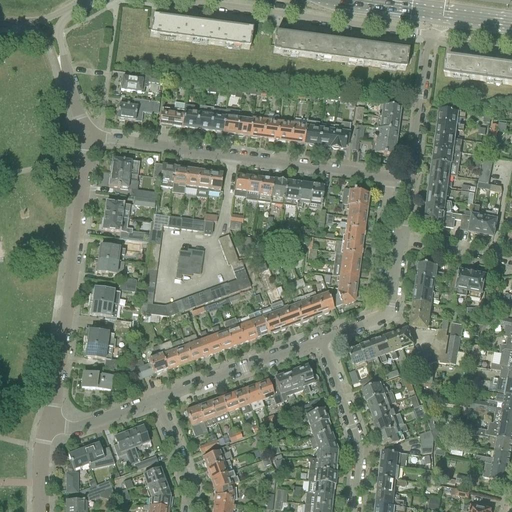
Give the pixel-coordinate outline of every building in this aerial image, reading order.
[(149,37),(183,42),(185,23),(180,22),(180,21),(179,21),(179,22),(159,19),(159,18),(159,19),(153,18),(152,18),(149,37)] [(183,42),(216,46),(218,27),(212,26),(192,24),(192,23),(191,23),(191,24),(185,23),(183,42)] [(218,27),(216,46),(249,51),(252,31),(251,31),(251,32),(245,31),(245,30),(244,31),(225,28),(225,27),(224,27),(224,28),(218,27)] [(273,54),(306,58),(309,39),(303,39),(303,38),(303,39),(283,36),(283,35),(282,35),(282,36),(276,35),(277,34),(275,34),(273,54)] [(306,58),(339,63),(342,44),(336,43),(336,42),(335,42),(335,43),(315,40),(315,39),(315,40),(309,39),(306,58)] [(339,63),(372,67),(374,48),(368,48),(368,47),(368,48),(348,45),(348,44),(347,44),(347,45),(342,44),(339,63)] [(374,48),(372,67),(405,72),(408,52),(407,52),(407,53),(401,52),(401,51),(401,52),(381,49),(381,48),(380,48),(380,49),(374,48)] [(444,77),(478,81),(481,63),(475,62),(475,61),(474,61),(474,62),(454,59),(454,58),(453,59),(447,58),(444,77)] [(478,81),(511,86),(511,75),(511,66),(507,66),(487,63),(486,63),(481,63),(478,81)] [(149,82),(148,84),(162,86),(162,82),(162,79),(149,78),(149,82)] [(122,79),(120,92),(130,93),(140,94),(143,94),(144,88),(147,89),(147,84),(148,84),(149,82),(132,80),(122,79)] [(118,106),(117,120),(119,120),(119,122),(124,122),(124,121),(135,122),(140,123),(142,114),(155,115),(157,116),(159,105),(134,101),(133,108),(128,108),(118,106)] [(161,116),(159,126),(182,129),(185,107),(185,105),(175,104),(174,111),(164,110),(164,104),(162,104),(161,109),(161,116)] [(379,106),(377,118),(398,121),(399,116),(400,115),(401,111),(400,110),(400,109),(379,106)] [(182,129),(197,131),(200,109),(185,107),(182,129)] [(197,131),(210,133),(213,109),(200,108),(200,109),(197,131)] [(213,111),(210,133),(223,134),(226,112),(213,111)] [(226,112),(223,134),(237,136),(239,115),(240,113),(226,111),(226,112)] [(438,118),(437,121),(438,123),(438,124),(456,126),(460,126),(461,120),(464,120),(465,114),(450,112),(440,111),(439,116),(438,118)] [(237,136),(249,138),(252,121),(252,117),(239,115),(237,136)] [(264,122),(262,140),(275,141),(277,133),(280,134),(281,125),(278,124),(278,117),(266,115),(265,115),(264,122)] [(377,130),(377,131),(396,133),(397,131),(398,130),(399,127),(397,125),(398,121),(377,118),(376,130),(377,130)] [(291,138),(290,143),(303,145),(306,122),(306,121),(294,120),(294,121),(293,121),(292,126),(292,128),(291,138)] [(252,121),(249,138),(262,140),(264,122),(252,121)] [(306,122),(303,145),(318,147),(321,131),(319,130),(319,124),(307,122),(306,122)] [(340,127),(334,126),(331,149),(343,151),(344,145),(347,146),(350,124),(341,123),(340,127)] [(437,135),(436,136),(454,138),(455,132),(463,133),(464,127),(456,126),(438,124),(438,128),(436,130),(435,134),(437,135)] [(277,133),(275,141),(290,143),(291,138),(292,128),(292,126),(281,125),(280,134),(277,133)] [(321,131),(318,147),(331,149),(334,126),(334,128),(328,127),(321,126),(321,131)] [(373,136),(372,142),(395,145),(395,140),(397,139),(397,135),(396,135),(396,133),(377,131),(376,137),(373,136)] [(491,132),(489,141),(496,142),(497,133),(491,132)] [(435,140),(434,144),(435,145),(435,151),(460,154),(462,141),(454,140),(454,138),(436,136),(436,139),(435,140)] [(395,145),(372,142),(371,148),(375,148),(374,155),(378,155),(378,157),(385,158),(385,157),(393,158),(395,145)] [(433,152),(433,156),(434,158),(433,163),(446,165),(450,166),(458,167),(460,154),(435,151),(434,151),(433,152)] [(112,160),(110,174),(137,178),(139,163),(112,160)] [(431,169),(430,175),(448,178),(457,179),(458,167),(433,163),(432,168),(431,169)] [(154,166),(152,179),(153,180),(160,180),(161,167),(155,166),(154,166)] [(159,188),(172,190),(174,168),(169,167),(169,166),(163,166),(163,167),(161,167),(160,180),(159,188)] [(172,190),(171,194),(183,196),(183,195),(183,189),(186,170),(174,168),(172,190)] [(183,189),(195,191),(198,171),(186,170),(183,189)] [(207,199),(207,193),(210,173),(198,171),(195,191),(195,196),(194,198),(207,199)] [(210,173),(207,193),(219,194),(222,174),(210,173)] [(137,178),(110,174),(108,188),(128,191),(128,190),(135,191),(137,178)] [(430,175),(429,180),(431,182),(430,187),(440,188),(447,189),(451,189),(451,188),(452,184),(448,184),(448,178),(430,175)] [(234,192),(246,194),(248,178),(243,177),(242,176),(238,176),(237,177),(236,176),(234,192)] [(245,202),(257,204),(261,180),(255,179),(254,178),(250,177),(249,178),(248,178),(246,194),(245,202)] [(261,180),(257,204),(270,205),(273,182),(267,181),(266,179),(263,179),(262,180),(261,180)] [(273,182),(270,205),(283,207),(287,183),(273,182)] [(287,183),(283,207),(297,209),(300,185),(294,184),(294,183),(288,182),(288,184),(287,183)] [(302,204),(309,205),(312,187),(300,185),(297,209),(301,209),(302,204)] [(490,188),(488,199),(497,200),(498,201),(500,201),(502,193),(501,188),(490,186),(490,187),(490,188)] [(312,187),(309,205),(308,210),(319,212),(320,212),(323,188),(312,187)] [(427,198),(427,200),(445,203),(447,191),(447,189),(430,187),(430,189),(429,197),(427,198)] [(343,191),(341,206),(343,206),(349,207),(366,210),(366,208),(368,208),(369,201),(367,200),(368,195),(361,194),(361,193),(359,193),(359,192),(353,191),(353,192),(343,191)] [(144,194),(143,200),(155,202),(157,202),(158,196),(144,194)] [(155,202),(143,200),(143,201),(134,199),(133,207),(154,210),(155,202)] [(426,207),(425,210),(427,212),(444,214),(451,215),(451,213),(451,211),(452,211),(451,203),(445,203),(444,202),(427,200),(426,202),(428,203),(427,206),(426,207)] [(106,203),(104,217),(120,219),(121,219),(127,220),(128,220),(130,206),(128,206),(126,206),(116,204),(106,203)] [(476,235),(481,236),(484,218),(478,217),(479,207),(474,206),(472,213),(472,217),(469,232),(475,233),(476,235)] [(349,207),(347,219),(366,221),(367,215),(365,214),(366,210),(349,207)] [(484,218),(481,236),(485,237),(487,236),(493,237),(498,211),(492,209),(490,219),(484,218)] [(444,214),(427,212),(425,225),(427,225),(428,227),(427,231),(435,232),(436,230),(437,226),(442,227),(443,224),(444,224),(444,220),(451,221),(452,215),(444,214)] [(150,232),(161,234),(162,228),(152,216),(150,232)] [(152,216),(162,228),(168,229),(169,218),(152,216)] [(204,223),(205,223),(213,224),(216,224),(217,217),(204,216),(204,223)] [(230,223),(242,224),(243,217),(231,216),(230,223)] [(460,231),(469,232),(472,217),(464,216),(462,216),(460,231)] [(104,217),(102,231),(112,232),(122,234),(121,242),(125,242),(130,242),(131,242),(132,235),(132,230),(127,230),(128,220),(127,220),(121,219),(120,219),(104,217)] [(347,219),(346,230),(363,232),(364,227),(365,227),(366,221),(347,219)] [(203,234),(203,237),(211,238),(211,237),(211,236),(213,224),(205,223),(203,234)] [(346,230),(344,243),(361,246),(362,239),(364,238),(364,234),(363,233),(363,232),(346,230)] [(132,235),(131,242),(139,244),(140,236),(132,235)] [(218,240),(220,246),(230,242),(228,237),(218,240)] [(285,241),(284,254),(291,253),(292,242),(285,241)] [(140,250),(141,244),(139,244),(130,242),(125,242),(124,248),(140,250)] [(220,246),(222,251),(232,247),(230,242),(220,246)] [(333,254),(342,255),(360,257),(360,256),(361,256),(362,252),(360,251),(361,246),(344,243),(335,242),(333,254)] [(222,251),(224,256),(234,252),(232,247),(222,251)] [(99,254),(98,260),(117,263),(118,256),(124,256),(125,251),(100,248),(100,249),(98,248),(98,253),(99,254)] [(179,252),(178,258),(191,260),(192,257),(192,251),(187,251),(187,253),(179,252)] [(224,256),(226,262),(236,258),(234,252),(224,256)] [(335,254),(333,265),(341,266),(359,269),(360,263),(359,262),(360,257),(342,255),(335,254)] [(228,267),(231,266),(238,263),(236,258),(226,262),(228,267)] [(254,264),(258,275),(258,274),(266,271),(261,258),(257,259),(258,262),(254,264)] [(96,267),(95,273),(96,273),(96,274),(106,275),(121,277),(122,272),(122,271),(123,264),(122,263),(117,263),(98,260),(97,268),(96,267)] [(231,266),(232,271),(243,267),(241,262),(238,263),(231,266)] [(333,265),(332,277),(334,277),(337,278),(339,278),(340,278),(357,280),(357,275),(359,274),(359,269),(341,266),(333,265)] [(418,272),(418,278),(434,280),(434,279),(443,281),(444,274),(436,273),(437,266),(432,265),(432,267),(418,265),(417,272),(418,272)] [(232,271),(234,276),(245,273),(243,267),(232,271)] [(190,269),(189,272),(189,278),(192,278),(192,276),(200,277),(201,271),(190,269)] [(189,272),(176,270),(175,280),(181,281),(181,277),(189,278),(189,272)] [(457,284),(455,296),(467,298),(468,298),(472,274),(466,273),(465,272),(462,271),(461,272),(459,272),(459,273),(457,284)] [(236,282),(239,292),(250,288),(245,273),(234,276),(236,282)] [(478,275),(472,274),(468,298),(480,300),(485,277),(483,276),(483,275),(479,274),(478,275)] [(336,279),(336,283),(338,283),(338,290),(356,292),(357,287),(356,286),(357,280),(340,278),(339,278),(337,278),(336,279)] [(417,284),(416,291),(439,294),(440,287),(433,286),(434,280),(418,278),(417,280),(416,279),(415,282),(415,284),(417,284)] [(236,282),(230,284),(234,294),(239,292),(236,282)] [(226,285),(224,285),(228,296),(234,294),(230,284),(226,285)] [(224,285),(219,287),(223,298),(228,296),(224,285)] [(219,287),(213,289),(217,300),(223,298),(219,287)] [(213,289),(208,291),(212,302),(217,300),(213,289)] [(337,297),(331,299),(335,309),(343,306),(343,307),(353,303),(353,304),(354,304),(354,303),(354,298),(356,298),(356,292),(338,290),(337,297)] [(93,297),(92,303),(117,307),(118,299),(119,294),(94,291),(94,292),(93,292),(92,297),(93,297)] [(208,291),(202,293),(206,304),(212,302),(208,291)] [(414,302),(414,304),(431,306),(431,299),(438,300),(439,294),(416,291),(415,297),(414,297),(413,302),(414,302)] [(202,293),(197,295),(201,306),(206,304),(202,293)] [(307,298),(303,299),(311,319),(316,317),(318,318),(322,316),(316,298),(314,294),(307,296),(307,298)] [(327,294),(316,298),(322,316),(328,314),(328,312),(333,311),(327,294)] [(197,295),(191,297),(195,308),(201,306),(197,295)] [(191,297),(186,300),(190,310),(195,308),(191,297)] [(145,315),(151,316),(152,306),(153,301),(141,299),(141,305),(146,306),(145,315)] [(299,299),(292,301),(294,306),(300,324),(306,322),(307,320),(311,319),(303,299),(300,300),(299,299)] [(186,300),(180,302),(184,312),(190,310),(186,300)] [(180,302),(175,304),(179,314),(184,312),(180,302)] [(115,322),(114,328),(130,330),(131,324),(115,322),(117,307),(92,303),(91,311),(90,311),(90,316),(91,316),(91,317),(105,319),(105,321),(115,322)] [(270,307),(270,308),(279,332),(285,330),(285,328),(289,327),(283,310),(280,303),(270,307)] [(175,304),(169,306),(173,316),(179,314),(175,304)] [(216,304),(204,309),(205,313),(217,308),(216,304)] [(414,304),(413,316),(429,318),(431,306),(414,304)] [(163,308),(168,318),(173,316),(169,306),(163,308)] [(294,306),(283,310),(289,327),(294,325),(296,326),(300,324),(294,306)] [(159,317),(168,318),(163,308),(158,307),(156,317),(159,317)] [(259,312),(260,313),(268,335),(273,333),(274,334),(279,332),(270,308),(259,312)] [(252,316),(248,317),(248,318),(252,328),(256,339),(268,335),(265,328),(260,313),(252,316)] [(187,315),(175,319),(177,325),(189,321),(187,315)] [(429,318),(413,316),(411,327),(412,328),(427,330),(429,318)] [(487,316),(485,324),(502,327),(504,320),(487,316)] [(239,319),(235,321),(238,328),(244,344),(256,339),(252,328),(248,318),(240,321),(240,320),(239,320),(239,319)] [(235,320),(223,324),(226,332),(227,334),(232,348),(244,344),(238,328),(235,321),(235,320)] [(436,331),(435,337),(437,337),(446,338),(447,331),(448,331),(449,321),(443,320),(441,331),(436,331)] [(511,321),(504,320),(502,327),(505,328),(511,329),(511,325),(511,324),(511,321)] [(452,325),(450,337),(459,338),(461,338),(463,328),(461,328),(461,327),(452,325)] [(130,330),(114,328),(113,334),(129,336),(130,330)] [(211,330),(214,337),(219,352),(220,352),(232,348),(227,334),(226,332),(219,335),(217,328),(215,328),(214,328),(212,329),(211,330)] [(407,330),(395,335),(401,350),(413,346),(408,331),(407,330)] [(88,339),(87,346),(112,349),(114,349),(115,341),(113,341),(114,336),(89,333),(88,333),(87,333),(87,339),(88,339)] [(201,341),(198,342),(203,358),(207,357),(219,352),(214,337),(207,339),(207,338),(206,336),(205,333),(203,333),(200,334),(199,335),(201,341)] [(195,335),(183,340),(191,363),(203,358),(198,342),(195,335)] [(385,338),(384,339),(390,355),(392,361),(397,359),(394,353),(401,350),(395,335),(385,339),(385,338)] [(437,337),(435,341),(447,345),(448,338),(446,338),(437,337)] [(450,337),(448,352),(457,353),(459,338),(450,337)] [(378,341),(371,343),(374,351),(376,351),(379,358),(382,365),(387,363),(385,357),(390,355),(384,339),(382,338),(379,339),(378,341)] [(501,346),(500,355),(502,355),(504,355),(504,352),(511,353),(511,339),(508,339),(506,345),(503,345),(501,346)] [(183,348),(173,351),(179,367),(191,363),(183,340),(179,341),(180,346),(182,346),(183,348)] [(171,344),(173,351),(183,348),(182,346),(180,346),(179,341),(171,344)] [(435,341),(433,345),(445,353),(447,345),(435,341)] [(170,343),(158,347),(158,348),(159,348),(167,372),(179,367),(173,351),(171,344),(170,343)] [(361,347),(360,348),(367,367),(373,365),(374,366),(374,368),(380,366),(377,359),(379,358),(376,351),(374,351),(371,343),(366,345),(365,344),(362,346),(361,347)] [(433,345),(430,349),(442,361),(444,360),(445,353),(433,345)] [(470,354),(479,356),(480,346),(471,345),(470,354)] [(85,353),(84,358),(85,358),(85,359),(95,360),(104,361),(105,361),(110,362),(110,361),(111,360),(111,357),(112,349),(87,346),(86,353),(85,353)] [(149,364),(144,366),(148,377),(167,371),(167,372),(159,348),(158,348),(158,347),(156,348),(155,348),(152,349),(154,356),(154,355),(155,357),(148,360),(149,364)] [(367,367),(360,348),(355,349),(353,349),(350,350),(349,352),(348,352),(355,372),(367,367)] [(430,349),(425,353),(434,364),(435,363),(442,361),(430,349)] [(442,361),(435,363),(446,365),(447,365),(455,366),(457,353),(448,352),(447,354),(445,353),(444,360),(442,361)] [(491,371),(501,372),(501,367),(510,369),(510,368),(511,368),(511,353),(504,352),(504,355),(502,355),(500,366),(492,365),(491,371)] [(422,356),(426,364),(427,366),(434,364),(425,353),(422,356)] [(426,364),(422,356),(422,355),(417,356),(420,366),(426,364)] [(138,369),(144,366),(141,360),(128,365),(131,371),(138,369)] [(142,380),(148,377),(144,366),(138,369),(142,380)] [(301,369),(296,371),(304,392),(305,395),(310,394),(307,387),(315,384),(317,382),(317,379),(317,377),(315,376),(313,375),(310,376),(307,367),(306,367),(305,366),(301,368),(301,369)] [(502,372),(500,381),(507,383),(508,381),(511,382),(511,368),(510,368),(510,369),(501,367),(501,372),(502,372)] [(423,368),(411,372),(415,384),(417,385),(425,386),(431,387),(432,387),(433,377),(426,376),(426,372),(423,368)] [(135,382),(142,380),(138,369),(131,371),(135,382)] [(291,391),(293,396),(304,392),(296,371),(291,373),(290,372),(285,374),(291,391)] [(355,371),(348,373),(352,385),(359,383),(355,371)] [(396,371),(384,375),(386,381),(398,376),(396,371)] [(285,374),(279,376),(279,377),(274,379),(283,404),(286,403),(287,400),(286,398),(293,396),(291,391),(285,374)] [(112,378),(93,376),(83,375),(81,390),(95,391),(110,393),(112,378)] [(274,379),(255,386),(261,401),(272,397),(273,400),(272,400),(275,407),(283,404),(274,379)] [(359,384),(362,390),(374,385),(372,381),(372,380),(371,379),(359,384)] [(411,384),(402,380),(405,388),(411,386),(411,384)] [(505,395),(504,396),(511,397),(511,382),(508,381),(507,383),(500,381),(499,381),(497,393),(505,395)] [(372,388),(363,392),(366,402),(386,395),(387,395),(388,395),(389,394),(387,389),(385,389),(383,384),(372,388)] [(255,386),(244,390),(252,413),(264,408),(261,401),(255,386)] [(405,388),(407,394),(414,392),(411,386),(405,388)] [(244,390),(232,395),(240,417),(252,413),(244,390)] [(388,395),(366,402),(370,413),(389,407),(394,405),(396,404),(392,393),(389,394),(388,395)] [(232,395),(221,399),(228,420),(229,421),(240,417),(232,395)] [(504,397),(498,395),(497,403),(489,401),(488,405),(488,407),(496,409),(496,410),(511,413),(511,397),(504,396),(504,397)] [(221,399),(209,403),(217,424),(228,420),(221,399)] [(319,399),(308,403),(308,404),(309,405),(311,410),(321,406),(319,399)] [(471,402),(470,409),(478,411),(480,403),(471,402)] [(205,429),(217,424),(209,403),(197,407),(205,429)] [(480,403),(478,411),(487,412),(488,407),(488,405),(480,403)] [(185,413),(184,413),(185,418),(187,417),(191,427),(191,429),(192,430),(195,438),(195,439),(198,438),(202,436),(203,436),(207,434),(205,429),(197,407),(185,412),(185,413)] [(370,413),(374,424),(395,416),(393,412),(391,413),(389,407),(370,413)] [(305,417),(309,428),(327,421),(323,410),(305,417)] [(511,413),(496,410),(495,414),(501,415),(499,425),(511,427),(511,413)] [(415,415),(417,420),(424,418),(422,412),(415,415)] [(374,424),(378,435),(399,427),(397,422),(395,423),(393,418),(395,417),(395,416),(374,424)] [(309,428),(313,439),(329,433),(328,428),(329,427),(327,421),(309,428)] [(475,430),(473,437),(488,439),(488,437),(496,439),(511,441),(511,427),(499,425),(493,424),(493,425),(489,425),(488,432),(475,430)] [(399,427),(378,435),(380,440),(379,440),(381,446),(382,446),(383,447),(389,444),(390,447),(399,444),(404,442),(402,434),(408,432),(405,426),(399,428),(399,427)] [(133,431),(128,433),(134,449),(149,443),(146,435),(145,435),(142,428),(140,429),(140,428),(133,431)] [(435,430),(430,432),(433,440),(433,441),(433,442),(440,443),(441,443),(442,432),(437,431),(435,430)] [(240,432),(234,434),(236,441),(242,438),(240,432)] [(433,440),(430,432),(420,436),(421,442),(433,441),(433,440)] [(128,433),(127,433),(127,434),(122,436),(122,435),(115,437),(116,438),(114,439),(116,446),(115,447),(112,448),(117,459),(118,459),(117,458),(126,454),(131,467),(134,466),(139,463),(134,449),(128,433)] [(313,439),(308,441),(312,452),(314,451),(315,451),(334,444),(332,439),(333,437),(331,434),(330,433),(329,433),(313,439)] [(511,441),(496,439),(494,453),(510,456),(511,444),(511,441)] [(216,441),(210,443),(213,450),(219,448),(216,441)] [(432,448),(433,441),(421,442),(422,449),(432,448)] [(213,450),(210,443),(199,448),(201,454),(213,450)] [(317,455),(316,460),(336,462),(337,461),(338,457),(336,456),(337,452),(336,449),(337,448),(335,444),(334,444),(315,451),(317,455)] [(98,445),(83,450),(89,466),(91,471),(92,473),(92,472),(92,471),(113,465),(114,466),(108,449),(107,449),(108,450),(109,452),(102,455),(102,454),(98,445)] [(277,448),(270,450),(273,456),(279,454),(277,448)] [(432,454),(432,448),(422,449),(423,456),(432,454)] [(212,455),(202,458),(204,464),(203,464),(205,469),(206,469),(206,470),(229,462),(231,461),(229,453),(224,455),(222,449),(218,450),(212,453),(212,455)] [(436,449),(435,456),(444,457),(445,451),(436,449)] [(66,467),(66,493),(76,493),(77,493),(77,475),(75,475),(75,471),(87,466),(89,472),(91,471),(89,466),(83,450),(67,456),(71,465),(66,467)] [(381,464),(380,466),(400,468),(405,469),(406,455),(382,452),(381,458),(380,458),(379,464),(381,464)] [(479,464),(485,465),(507,469),(510,456),(494,453),(492,461),(480,459),(479,464)] [(155,458),(139,463),(142,470),(157,464),(155,458)] [(269,460),(261,463),(264,468),(271,466),(269,460)] [(309,464),(308,471),(309,471),(336,474),(336,469),(335,468),(336,462),(316,460),(310,460),(308,460),(307,463),(309,464)] [(231,467),(229,462),(206,470),(208,475),(207,476),(209,480),(210,480),(210,481),(232,473),(230,468),(231,467)] [(142,470),(139,463),(134,466),(136,472),(142,470)] [(485,465),(482,479),(489,480),(495,481),(504,483),(505,483),(507,469),(485,465)] [(379,477),(379,480),(397,482),(397,481),(399,482),(400,468),(380,466),(380,471),(379,471),(378,477),(379,477)] [(159,470),(150,473),(142,476),(144,482),(143,483),(143,484),(142,484),(143,489),(146,487),(165,480),(164,476),(162,469),(159,470)] [(309,471),(308,483),(309,483),(334,486),(336,474),(309,471)] [(232,473),(210,481),(212,486),(211,487),(212,491),(214,491),(212,492),(213,493),(214,493),(232,486),(238,483),(236,477),(234,478),(232,473)] [(457,475),(455,484),(473,487),(474,479),(457,475)] [(165,480),(146,487),(148,491),(148,492),(150,498),(167,492),(170,491),(167,485),(165,480)] [(377,486),(377,489),(378,490),(377,493),(393,494),(394,488),(400,489),(402,489),(403,490),(405,489),(406,488),(407,486),(407,485),(406,484),(406,483),(399,482),(397,481),(397,482),(379,480),(378,485),(377,486)] [(94,481),(88,483),(90,489),(96,487),(94,481)] [(130,481),(123,483),(125,491),(126,491),(132,489),(130,481)] [(76,503),(66,503),(66,504),(66,511),(86,511),(87,504),(89,503),(88,500),(99,496),(98,494),(104,492),(105,495),(107,501),(115,501),(113,496),(111,489),(108,482),(96,487),(90,489),(83,492),(86,498),(81,500),(81,503),(76,503)] [(309,483),(307,495),(332,497),(332,493),(334,492),(334,486),(309,483)] [(214,493),(213,493),(214,496),(213,503),(214,503),(214,505),(232,507),(233,501),(236,501),(235,491),(233,491),(232,486),(214,493)] [(454,497),(466,500),(468,493),(456,490),(454,497)] [(125,491),(120,493),(124,505),(130,503),(126,491),(125,491)] [(150,498),(149,507),(150,507),(168,509),(168,508),(170,508),(172,499),(169,498),(167,492),(150,498)] [(120,493),(113,496),(115,501),(117,507),(123,507),(125,507),(124,505),(120,493)] [(376,496),(375,498),(377,500),(376,505),(405,508),(405,505),(403,504),(403,503),(399,502),(399,498),(398,498),(396,496),(393,496),(393,494),(377,493),(377,495),(376,496)] [(306,494),(304,506),(305,506),(331,509),(330,508),(332,507),(332,504),(331,503),(332,497),(307,495),(306,494)]
